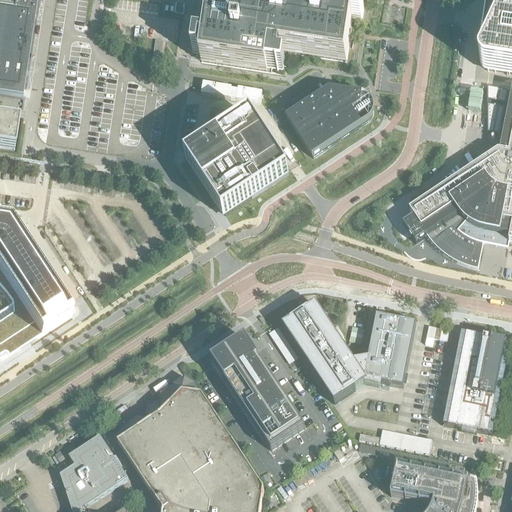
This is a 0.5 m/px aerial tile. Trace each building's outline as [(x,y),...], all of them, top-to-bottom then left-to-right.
[(0,0),(0,94),(23,98),(38,1),(28,0),(0,0)] [(356,0),(352,0),(267,0),(266,9),(210,0),(204,41),(195,39),(193,55),(199,56),(201,45),(204,45),(201,64),(283,76),(284,71),(284,69),(286,69),(279,68),(281,54),(307,58),(346,64),(348,49),(350,41),(352,23),(361,24),(364,9),(358,8),(356,19),(353,19),(356,0)] [(414,219),(403,226),(414,243),(416,245),(425,239),(427,238),(430,241),(433,245),(437,249),(441,253),(445,256),(449,259),(453,262),(458,264),(462,266),(467,268),(472,270),(478,271),(483,246),(483,245),(485,238),(497,240),(510,243),(510,244),(511,244),(511,15),(497,14),(496,14),(495,14),(494,14),(493,14),(492,15),(491,15),(490,15),(490,16),(489,17),(489,18),(488,18),(488,19),(487,20),(487,21),(481,64),(481,66),(481,68),(482,70),(484,72),(486,73),(488,73),(511,77),(511,92),(509,106),(500,153),(499,153),(497,154),(482,164),(444,189),(410,212),(414,219)] [(156,41),(153,56),(162,58),(164,43),(156,41)] [(202,94),(201,96),(261,106),(261,104),(263,94),(262,94),(238,90),(238,92),(232,91),(232,89),(203,84),(202,94)] [(508,92),(488,88),(488,101),(505,104),(506,102),(508,92)] [(364,97),(363,97),(358,96),(330,92),(287,120),(313,160),(368,124),(369,123),(370,122),(371,121),(372,120),(372,119),(373,118),(373,117),(374,116),(374,115),(374,114),(374,113),(374,112),(374,111),(374,110),(374,109),(374,108),(374,107),(373,106),(373,105),(372,104),(372,103),(371,103),(371,102),(370,101),(369,100),(368,100),(368,99),(367,99),(366,98),(365,98),(364,97)] [(505,109),(488,105),(488,109),(488,128),(488,133),(499,136),(505,109)] [(220,138),(186,161),(215,206),(224,218),(226,217),(289,175),(261,133),(256,126),(251,118),(235,129),(220,138)] [(19,122),(0,119),(0,149),(15,151),(19,122)] [(186,141),(185,149),(194,151),(196,143),(186,141)] [(0,349),(5,346),(6,346),(6,347),(7,347),(8,346),(8,345),(8,344),(9,345),(10,345),(10,344),(11,344),(11,343),(11,342),(34,327),(41,338),(72,318),(64,307),(10,224),(0,222),(0,349)] [(307,312),(295,320),(283,328),(335,406),(365,386),(381,389),(382,386),(404,390),(416,326),(377,318),(369,361),(354,363),(316,306),(307,312)] [(440,342),(442,331),(436,330),(434,341),(440,342)] [(290,365),(297,360),(278,332),(278,331),(270,336),(290,365)] [(507,344),(467,336),(449,429),(488,436),(507,344)] [(271,453),(305,430),(247,342),(246,340),(212,363),(213,365),(271,453)] [(195,386),(192,384),(185,381),(162,397),(162,398),(161,417),(151,423),(137,418),(114,439),(162,511),(261,511),(264,492),(195,386)] [(432,442),(418,439),(383,432),(382,433),(380,446),(430,456),(432,442)] [(359,442),(379,446),(380,440),(361,436),(359,442)] [(125,511),(126,511),(124,511),(86,511),(86,510),(129,482),(100,439),(69,459),(75,468),(61,478),(72,511),(125,511)] [(69,458),(77,453),(72,446),(64,451),(68,458),(69,458)] [(401,455),(361,447),(360,454),(399,462),(401,455)] [(344,459),(338,450),(333,453),(340,462),(344,459)] [(68,458),(64,451),(55,457),(60,464),(68,458)] [(398,468),(391,498),(406,501),(405,501),(406,501),(420,503),(420,504),(434,506),(433,507),(433,510),(432,511),(431,511),(477,511),(478,511),(478,508),(478,506),(479,503),(479,500),(479,498),(479,495),(478,493),(478,490),(478,487),(477,485),(469,483),(469,482),(468,482),(468,483),(455,480),(455,479),(454,479),(454,480),(441,477),(441,476),(440,476),(440,477),(426,474),(427,474),(426,473),(426,474),(412,471),(412,470),(412,471),(398,468)] [(298,489),(315,478),(311,471),(293,483),(298,489)]
